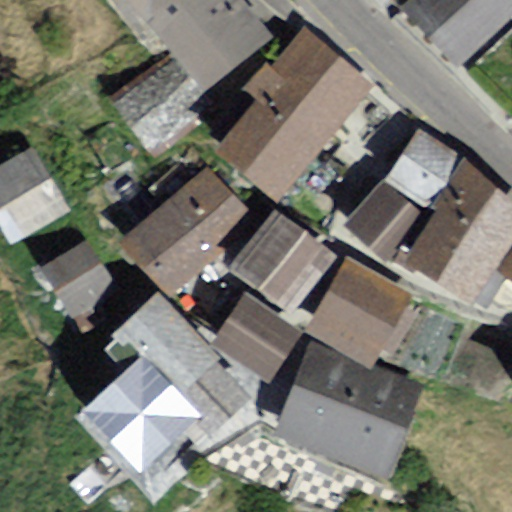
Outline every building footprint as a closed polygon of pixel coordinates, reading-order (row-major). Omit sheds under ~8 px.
[(132,0),(206,87),(271,32),(243,0),(132,0)] [(511,23),(511,0),(427,0),(406,23),(464,76),(511,23)] [(372,79),(302,27),(216,141),(285,194),(372,79)] [(214,113),(164,54),(107,101),(157,160),(214,113)] [(511,207),(417,126),(389,176),(439,210),(412,254),(485,297),(504,265),(511,271),(511,207)] [(32,143),(0,162),(0,214),(15,240),(70,207),(32,143)] [(254,218),(202,164),(124,238),(176,292),(254,218)] [(426,214),(381,179),(347,222),(392,257),(426,214)] [(330,247),(272,209),(234,266),(292,304),(330,247)] [(85,235),(40,263),(74,318),(119,290),(85,235)] [(408,287),(347,256),(312,325),(373,355),(408,287)] [(258,400),(154,292),(99,344),(128,375),(95,407),(151,466),(199,420),(217,439),(258,400)] [(243,295),(217,334),(273,372),(299,333),(243,295)] [(422,383),(307,343),(277,428),(392,468),(422,383)]
